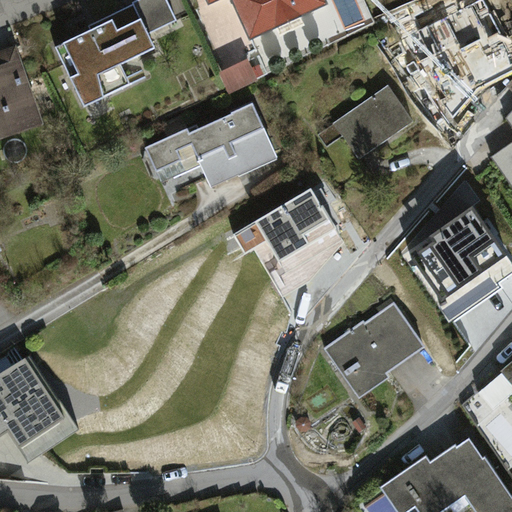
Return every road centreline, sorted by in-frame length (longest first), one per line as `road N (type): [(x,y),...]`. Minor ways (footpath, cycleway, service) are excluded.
road 1 (residential): [(290,475),(278,442),(282,381),(307,327),(503,104)]
road 2 (residential): [(0,495),(71,500),(290,475)]
road 3 (residential): [(317,511),(451,395),(511,324)]
